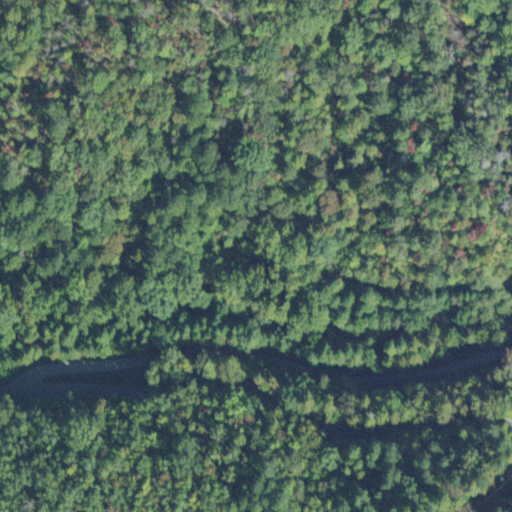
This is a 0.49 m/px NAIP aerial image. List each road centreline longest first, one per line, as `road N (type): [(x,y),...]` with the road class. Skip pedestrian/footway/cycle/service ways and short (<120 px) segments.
road 1 (residential): [(0,387),(141,394),(219,377),(326,428),(384,436),(488,421),(511,427)]
road 2 (residential): [(25,384),(53,370),(209,351),(355,384),(511,351)]
